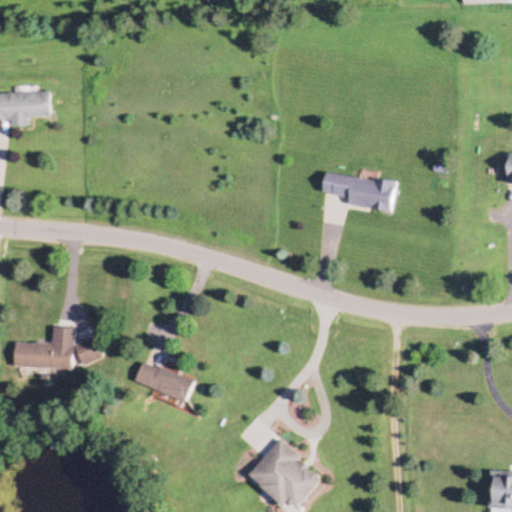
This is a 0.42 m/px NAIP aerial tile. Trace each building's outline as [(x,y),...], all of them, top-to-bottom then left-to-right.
[(52,94),(0,95),(0,120),(13,120),(13,128),(31,127),(31,119),(53,118),(52,94)] [(398,184),(328,175),(325,203),(394,211),(398,184)] [(80,330),(57,329),(57,345),(20,345),(20,370),(79,371),(79,364),(98,364),(108,360),(101,340),(97,340),(82,345),(79,345),(80,330)] [(141,383),(192,404),(200,383),(149,363),(141,383)] [(289,507),(292,502),(302,510),(327,479),(282,443),(253,479),(289,507)] [(511,511),(511,475),(497,475),(496,511),(511,511)]
